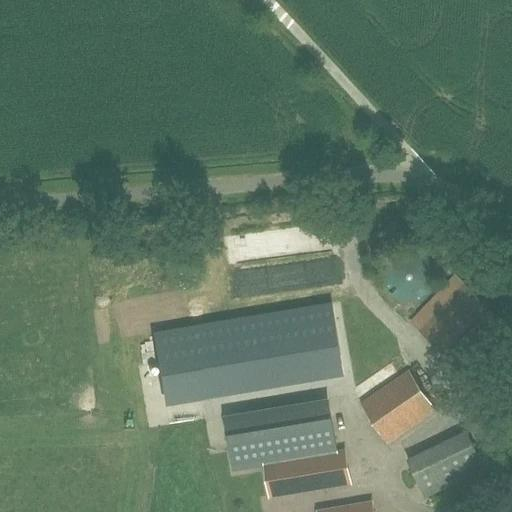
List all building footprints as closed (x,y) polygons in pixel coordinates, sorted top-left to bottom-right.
[(464,374),(508,326),(463,283),(418,331),(464,374)] [(310,386),(335,375),(304,303),(279,314),(310,386)] [(332,304),(323,305),(327,326),(336,324),(332,304)] [(237,362),(261,350),(241,309),(217,321),(237,362)] [(388,441),(441,415),(430,392),(377,418),(388,441)] [(379,420),(393,410),(387,401),(372,411),(379,420)] [(231,434),(335,419),(332,402),(228,417),(231,434)] [(468,431),(407,461),(426,500),(487,471),(468,431)] [(337,453),(266,465),(266,466),(271,497),(351,483),(345,452),(337,453)] [(374,511),(373,503),(321,511),(374,511)]
